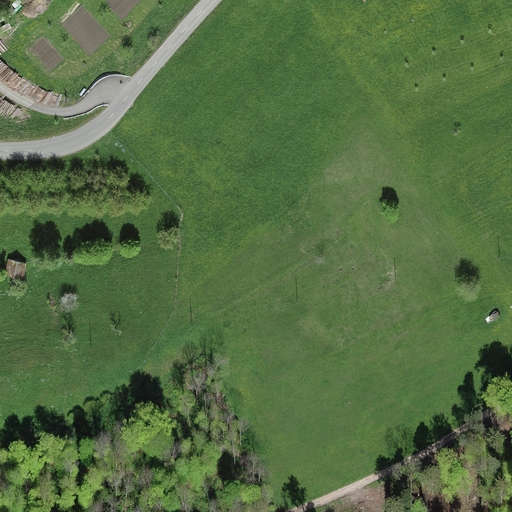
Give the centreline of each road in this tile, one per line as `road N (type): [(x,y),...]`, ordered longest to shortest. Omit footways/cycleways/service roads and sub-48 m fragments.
road 1 (tertiary): [(0,151),(56,147),(93,130),(212,0)]
road 2 (track): [(287,511),(425,451),(511,395)]
